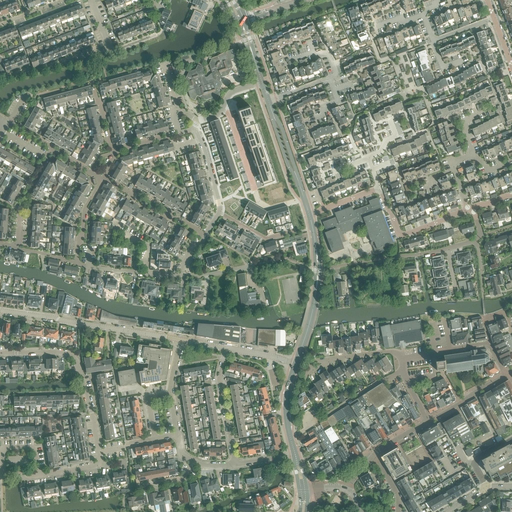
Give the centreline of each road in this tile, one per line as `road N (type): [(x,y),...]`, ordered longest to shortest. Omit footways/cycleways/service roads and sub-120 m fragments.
road 1 (residential): [(100,464),(75,358),(0,353)]
road 2 (tertiary): [(181,340),(0,310)]
road 3 (tertiary): [(294,365),(317,286),(309,215)]
road 4 (residential): [(0,477),(3,448),(34,447),(39,475),(100,464)]
road 5 (residential): [(221,108),(258,200),(268,208),(304,199)]
road 6 (residential): [(322,269),(447,248)]
road 7 (residential): [(380,190),(400,233),(469,208)]
